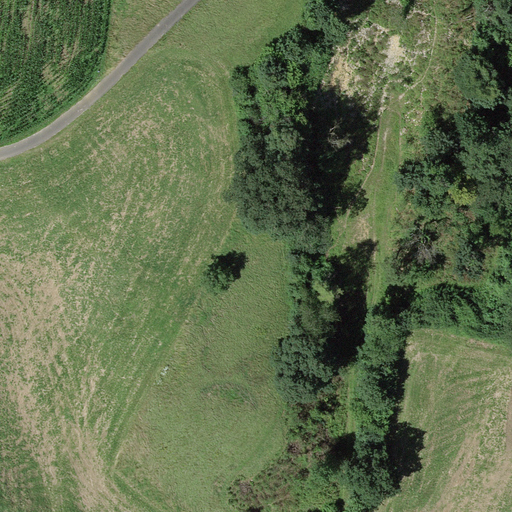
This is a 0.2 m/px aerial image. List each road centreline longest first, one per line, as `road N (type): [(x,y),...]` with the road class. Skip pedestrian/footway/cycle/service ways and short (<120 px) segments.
road 1 (track): [(348,511),(362,324),(392,123)]
road 2 (unclassified): [(199,0),(100,99),(50,138),(0,157)]
